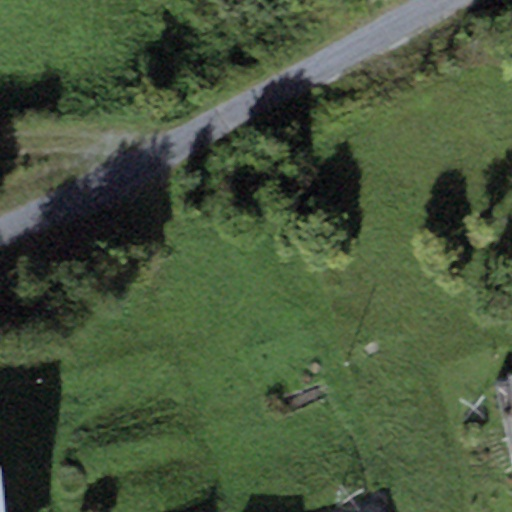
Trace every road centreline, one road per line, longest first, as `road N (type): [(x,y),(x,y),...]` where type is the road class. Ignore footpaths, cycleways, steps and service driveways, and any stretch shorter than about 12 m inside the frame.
road 1 (track): [(451,0),(0,236)]
road 2 (track): [(151,161),(128,148),(56,142),(0,152)]
